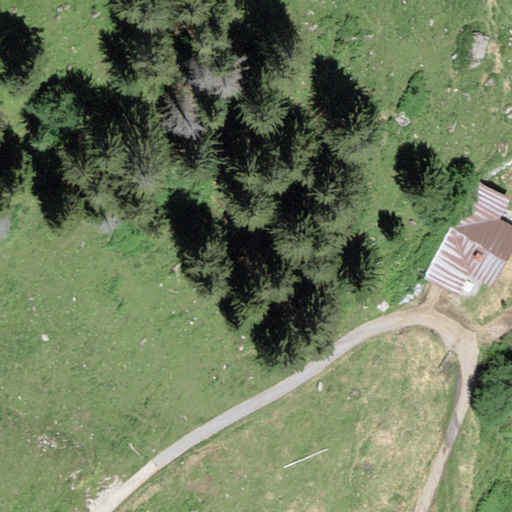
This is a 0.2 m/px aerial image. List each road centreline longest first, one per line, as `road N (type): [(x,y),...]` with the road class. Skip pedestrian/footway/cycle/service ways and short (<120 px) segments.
road 1 (track): [(103,511),(159,462),(286,388),(367,329),(422,317),(464,339)]
road 2 (track): [(464,339),(468,383),(421,511)]
